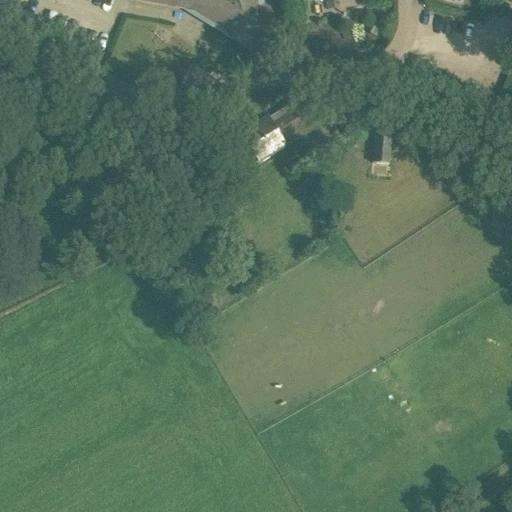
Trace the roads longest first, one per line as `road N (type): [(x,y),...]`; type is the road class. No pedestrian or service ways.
road 1 (unclassified): [(381,83),(116,83),(0,34)]
road 2 (track): [(381,83),(417,87),(511,121)]
